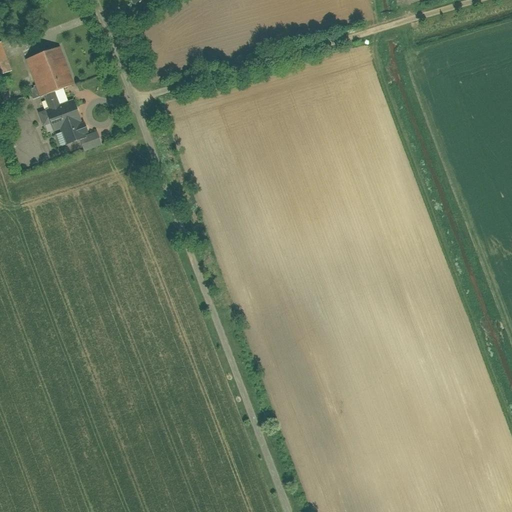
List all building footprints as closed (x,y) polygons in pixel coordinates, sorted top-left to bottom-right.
[(0,39),(0,73),(11,70),(0,39)] [(61,47),(27,60),(37,86),(41,97),(44,95),(54,92),(75,84),(61,47)] [(41,97),(37,86),(30,89),(34,99),(41,97)] [(0,92),(0,102),(9,100),(6,91),(0,92)] [(54,92),(44,95),(49,108),(59,105),(54,92)] [(81,138),(87,136),(73,99),(59,105),(49,108),(40,112),(45,126),(51,123),(55,132),(61,130),(66,144),(81,138)] [(86,151),(103,144),(98,132),(87,136),(81,138),(86,151)]
